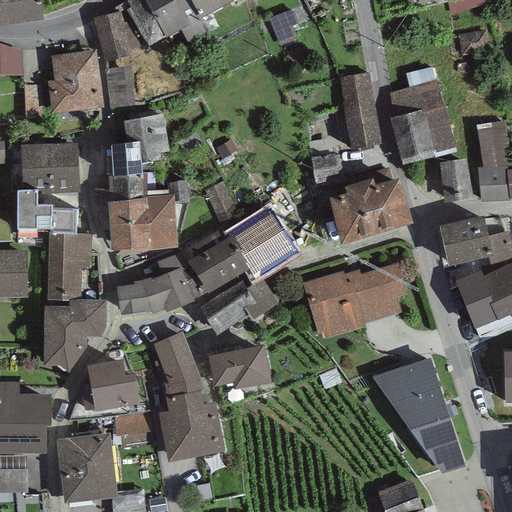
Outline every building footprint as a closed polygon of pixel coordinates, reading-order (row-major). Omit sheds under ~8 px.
[(39,0),(0,0),(0,19),(41,14),(39,0)] [(148,44),(166,33),(147,0),(122,0),(148,44)] [(177,0),(147,0),(166,33),(180,24),(189,19),(177,0)] [(177,0),(189,19),(180,24),(188,39),(207,28),(199,13),(223,0),(177,0)] [(122,8),(94,15),(104,57),(132,50),(122,8)] [(464,50),(492,47),(490,30),(462,34),(464,50)] [(0,38),(0,72),(22,73),(22,49),(1,41),(0,38)] [(94,46),(50,52),(53,77),(47,78),(51,109),(102,102),(94,46)] [(134,66),(111,67),(113,107),(136,106),(134,66)] [(371,76),(339,84),(356,159),(388,151),(371,76)] [(445,84),(392,96),(408,163),(460,152),(445,84)] [(164,111),(124,115),(127,135),(110,137),(113,168),(142,167),(140,155),(159,153),(159,147),(168,146),(164,111)] [(482,166),(478,166),(482,197),(511,194),(511,162),(507,119),(476,123),(482,166)] [(77,139),(21,142),(23,182),(37,181),(48,180),(48,187),(79,185),(77,139)] [(336,151),(310,156),(315,182),(341,178),(336,151)] [(467,155),(440,160),(446,198),(473,194),(467,155)] [(147,166),(142,167),(113,168),(107,169),(108,196),(148,193),(147,166)] [(345,186),(328,191),(342,236),(412,215),(399,170),(375,178),(373,171),(343,180),(345,186)] [(37,195),(37,181),(23,182),(17,183),(17,226),(49,226),(48,230),(76,230),(79,201),(52,199),(52,195),(37,195)] [(223,181),(206,188),(221,220),(238,213),(223,181)] [(173,192),(148,193),(108,196),(111,244),(176,240),(173,192)] [(271,204),(232,230),(251,259),(248,262),(255,273),(298,245),(271,204)] [(438,221),(448,260),(488,250),(490,259),(511,253),(511,243),(508,229),(489,234),(483,209),(438,221)] [(251,259),(232,230),(223,236),(217,227),(183,250),(208,288),(248,262),(251,259)] [(76,230),(48,230),(47,294),(68,295),(81,295),(82,264),(90,264),(91,231),(76,230)] [(25,247),(0,247),(0,293),(25,293),(25,247)] [(183,301),(208,288),(183,250),(156,260),(162,270),(167,268),(183,301)] [(481,265),(454,277),(476,325),(511,308),(511,258),(483,271),(481,265)] [(343,268),(302,281),(318,331),(322,329),(324,336),(365,323),(364,320),(401,308),(396,293),(407,289),(397,260),(361,272),(359,267),(344,272),(343,268)] [(167,306),(183,301),(167,268),(162,270),(151,274),(116,280),(121,311),(167,306)] [(242,277),(226,286),(243,314),(249,310),(253,316),(278,300),(261,275),(242,277)] [(226,286),(199,303),(216,330),(243,314),(226,286)] [(81,295),(68,295),(68,300),(43,301),(43,359),(60,358),(68,366),(86,339),(87,331),(99,330),(105,322),(106,294),(81,295)] [(511,322),(506,322),(506,340),(485,340),(487,400),(505,400),(505,391),(511,390),(511,322)] [(182,328),(153,340),(168,379),(164,380),(167,392),(201,385),(202,385),(200,373),(182,328)] [(264,338),(207,349),(213,379),(232,375),(234,382),(271,376),(264,338)] [(123,352),(87,359),(91,380),(80,382),(85,408),(141,398),(135,366),(126,368),(123,352)] [(430,354),(372,372),(440,467),(464,459),(430,354)] [(19,376),(0,376),(0,446),(46,446),(46,417),(52,417),(52,388),(19,388),(19,376)] [(204,399),(201,385),(167,392),(165,393),(167,406),(158,408),(168,458),(224,446),(215,397),(204,399)] [(150,413),(114,417),(118,446),(153,442),(150,413)] [(108,430),(56,437),(64,499),(116,492),(108,430)] [(426,511),(413,476),(377,489),(385,511),(426,511)]
